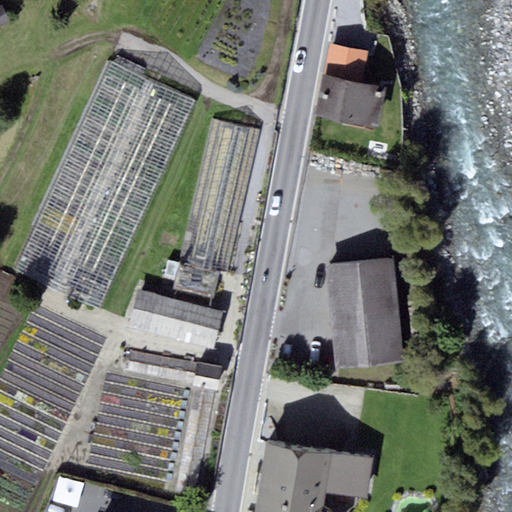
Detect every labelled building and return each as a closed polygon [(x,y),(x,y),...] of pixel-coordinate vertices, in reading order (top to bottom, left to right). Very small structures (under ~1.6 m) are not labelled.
[(0,25),(9,21),(0,5),(0,25)] [(366,51),(329,43),(315,113),(378,126),(385,87),(360,82),(366,51)] [(110,59),(14,267),(99,306),(196,98),(110,59)] [(259,129),(211,118),(178,264),(225,275),(259,129)] [(392,258),(325,265),(335,367),(402,360),(392,258)] [(220,312),(136,290),(127,325),(211,347),(220,312)] [(219,363),(129,347),(124,374),(214,389),(219,363)] [(372,457),(266,441),(255,511),(332,511),(322,507),(325,492),(365,498),(372,457)]
